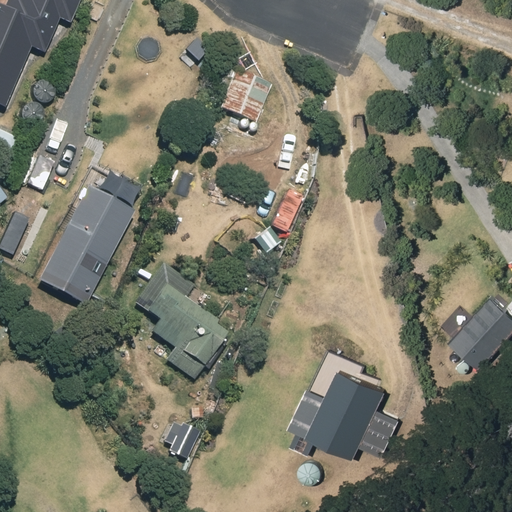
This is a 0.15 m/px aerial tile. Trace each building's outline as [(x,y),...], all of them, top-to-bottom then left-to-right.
[(0,106),(3,107),(36,29),(0,13),(0,106)] [(272,83),(235,67),(218,107),(255,122),(272,83)] [(88,297),(132,211),(85,186),(39,272),(88,297)] [(45,204),(19,193),(0,239),(0,250),(22,260),(45,204)] [(201,194),(164,206),(169,222),(206,210),(201,194)] [(279,242),(268,227),(252,239),(264,254),(279,242)] [(161,263),(133,303),(155,318),(147,330),(174,348),(166,359),(193,379),(226,332),(216,325),(219,321),(184,297),(193,285),(161,263)] [(511,309),(492,291),(450,337),(482,367),(511,334),(511,309)] [(358,454),(389,388),(340,365),(310,432),(358,454)] [(188,418),(202,417),(201,407),(187,407),(188,418)] [(167,454),(171,440),(145,431),(140,446),(167,454)] [(338,467),(346,450),(329,442),(321,459),(338,467)] [(294,472),(300,456),(291,453),(285,467),(294,472)]
